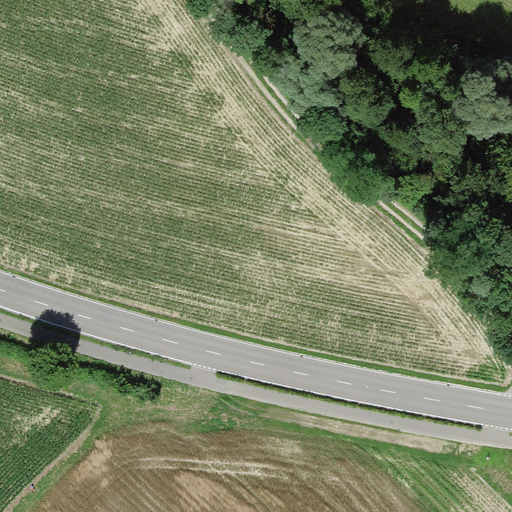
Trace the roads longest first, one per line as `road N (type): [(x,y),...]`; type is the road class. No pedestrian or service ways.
road 1 (tertiary): [(0,288),(219,353),(511,412)]
road 2 (track): [(197,0),(320,149),(435,246),(511,337)]
